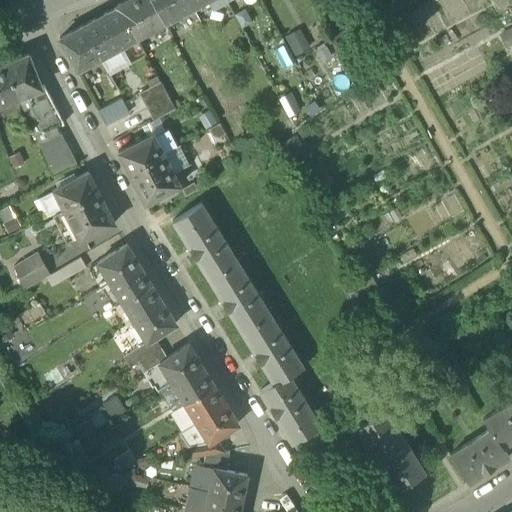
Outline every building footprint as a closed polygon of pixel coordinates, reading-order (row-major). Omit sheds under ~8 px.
[(136,37),(164,22),(152,0),(125,0),(118,4),(136,37)] [(152,0),(164,22),(193,6),(189,0),(152,0)] [(225,0),(206,0),(212,11),(227,3),(225,0)] [(122,45),(136,37),(118,4),(116,5),(117,6),(83,25),(100,57),(122,45)] [(245,8),(234,14),(242,28),(253,22),(245,8)] [(77,69),(100,57),(83,25),(59,38),(77,69)] [(311,47),(300,28),(284,36),(294,56),(311,47)] [(122,45),(100,57),(110,75),(132,63),(122,45)] [(18,97),(25,95),(41,88),(41,87),(28,54),(5,63),(18,97)] [(0,104),(18,97),(5,63),(0,65),(0,104)] [(44,85),(41,87),(41,88),(25,95),(37,120),(57,111),(44,85)] [(141,97),(153,120),(159,117),(174,108),(162,85),(141,97)] [(291,91),(279,98),(289,117),(301,110),(291,91)] [(25,95),(18,97),(36,135),(57,126),(63,123),(57,111),(37,120),(25,95)] [(122,96),(96,110),(105,127),(131,114),(122,96)] [(209,109),(197,116),(205,129),(217,122),(209,109)] [(154,135),(165,129),(159,117),(153,120),(141,126),(147,137),(153,134),(154,135)] [(36,135),(54,176),(77,164),(57,126),(36,135)] [(165,129),(154,135),(163,153),(177,146),(168,128),(165,129)] [(118,151),(128,171),(163,153),(154,135),(153,134),(147,137),(118,151)] [(180,144),(177,146),(163,153),(173,172),(190,164),(180,144)] [(173,172),(163,153),(128,171),(145,203),(179,185),(173,172)] [(53,189),(63,209),(98,191),(88,171),(53,189)] [(47,217),(63,209),(53,189),(37,198),(47,217)] [(115,223),(98,191),(63,209),(80,241),(115,223)] [(173,220),(209,278),(237,261),(201,203),(173,220)] [(0,215),(3,222),(16,217),(9,204),(0,208),(0,215)] [(3,222),(3,223),(8,234),(22,227),(17,216),(16,217),(3,222)] [(97,262),(110,282),(139,264),(126,244),(97,262)] [(14,265),(23,290),(50,274),(37,251),(14,265)] [(46,277),(52,287),(86,267),(81,257),(46,277)] [(269,313),(237,261),(209,278),(241,330),(269,313)] [(110,282),(122,302),(151,284),(139,264),(110,282)] [(122,302),(134,322),(163,303),(151,284),(122,302)] [(127,326),(134,322),(122,302),(115,307),(127,326)] [(176,324),(163,303),(134,322),(147,342),(155,337),(176,324)] [(302,365),(269,313),(241,330),(273,382),(288,373),(288,374),(302,365)] [(7,325),(0,329),(0,339),(3,344),(15,337),(7,325)] [(124,356),(131,367),(137,363),(161,348),(155,337),(147,342),(124,356)] [(159,362),(172,383),(201,364),(188,344),(167,357),(159,362)] [(167,357),(161,348),(137,363),(143,373),(159,362),(167,357)] [(172,383),(184,402),(213,384),(201,364),(172,383)] [(320,424),(288,374),(288,373),(273,382),(260,391),(292,442),(320,424)] [(213,384),(184,402),(197,422),(226,404),(213,384)] [(117,395),(101,404),(111,421),(127,411),(117,395)] [(511,401),(484,420),(490,430),(491,430),(502,447),(511,440),(511,401)] [(186,428),(197,422),(184,402),(176,407),(179,411),(176,413),(186,428)] [(226,404),(197,422),(209,442),(216,438),(238,424),(226,404)] [(63,409),(46,419),(55,434),(72,424),(63,409)] [(380,463),(397,490),(425,472),(385,410),(358,427),(374,454),(380,464),(380,463)] [(208,443),(209,442),(197,422),(186,428),(180,433),(188,446),(195,445),(208,443)] [(508,457),(502,447),(491,430),(490,430),(451,454),(452,455),(469,482),(508,457)] [(197,457),(206,455),(225,452),(216,438),(209,442),(208,443),(195,445),(197,457)] [(189,458),(197,457),(195,445),(188,446),(187,446),(189,458)] [(230,451),(225,452),(206,455),(204,466),(203,466),(213,468),(213,467),(227,470),(230,451)] [(114,461),(120,470),(133,462),(127,452),(114,461)] [(198,464),(193,487),(208,491),(213,468),(203,466),(204,466),(198,464)] [(213,468),(208,491),(242,498),(247,475),(227,470),(213,467),(213,468)] [(203,511),(208,491),(193,487),(188,509),(198,511),(203,511)] [(238,511),(242,498),(208,491),(203,511),(238,511)]
